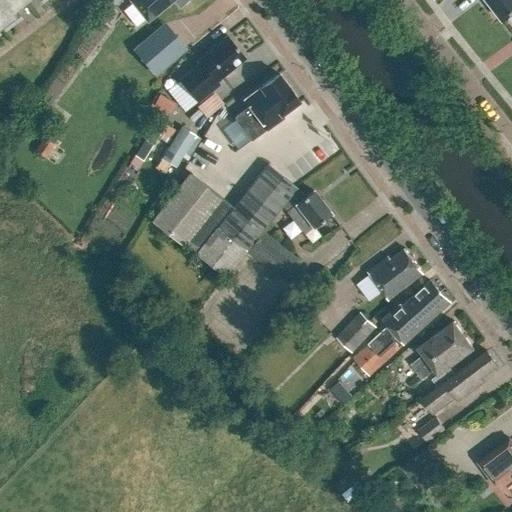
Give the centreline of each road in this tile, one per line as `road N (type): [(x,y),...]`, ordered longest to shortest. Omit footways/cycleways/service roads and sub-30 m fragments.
road 1 (secondary): [(511,319),(274,0)]
road 2 (unclassified): [(409,0),(511,135)]
